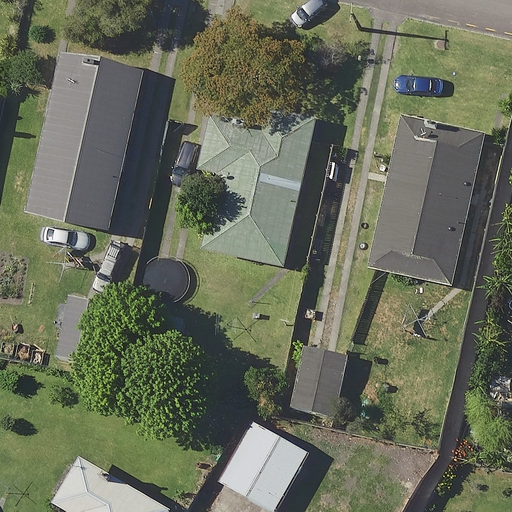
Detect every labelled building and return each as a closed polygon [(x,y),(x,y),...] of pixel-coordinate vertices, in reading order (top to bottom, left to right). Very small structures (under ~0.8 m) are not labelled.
[(136,73),(56,57),(24,215),(104,232),(136,73)] [(311,120),(250,107),(247,122),(201,111),(188,171),(214,177),(198,250),(278,268),(311,120)] [(479,139),(399,121),(366,271),(445,288),(479,139)] [(107,307),(58,298),(47,358),(95,367),(107,307)] [(178,321),(134,314),(125,369),(169,376),(178,321)] [(342,360),(303,351),(291,407),(330,416),(342,360)] [(302,452),(245,422),(214,483),(270,511),(302,511),(308,502),(283,489),(302,452)] [(162,511),(164,510),(72,458),(46,503),(60,511),(162,511)]
